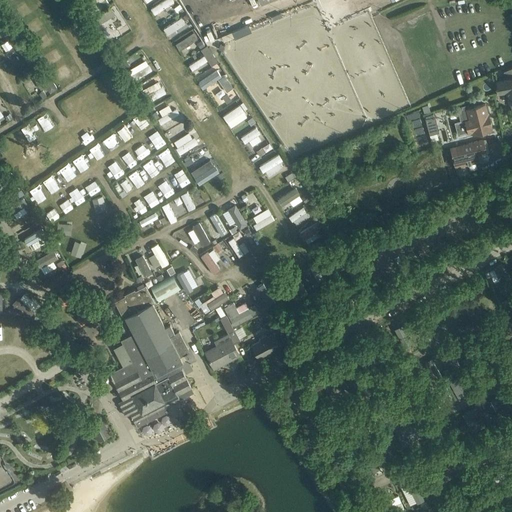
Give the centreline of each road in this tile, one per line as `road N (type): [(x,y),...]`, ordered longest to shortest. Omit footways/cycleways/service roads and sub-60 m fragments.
road 1 (unclassified): [(217,397),(511,244)]
road 2 (unknown): [(481,511),(362,321)]
road 3 (unknown): [(0,133),(79,71),(55,3)]
road 4 (unknown): [(293,233),(214,279),(173,234)]
road 5 (unknown): [(41,294),(173,234)]
road 6 (unclassified): [(0,510),(119,446)]
